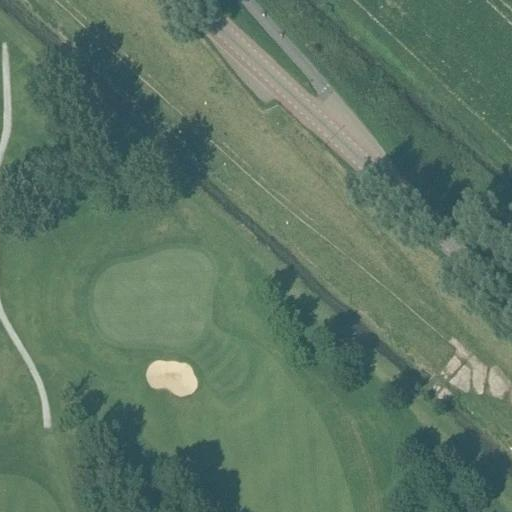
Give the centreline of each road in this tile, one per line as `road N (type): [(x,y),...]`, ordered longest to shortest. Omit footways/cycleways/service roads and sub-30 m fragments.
road 1 (track): [(511,404),(83,0)]
road 2 (tertiary): [(376,174),(186,0)]
road 3 (unclassified): [(376,174),(324,91),(243,0)]
road 4 (tertiary): [(511,302),(376,174)]
